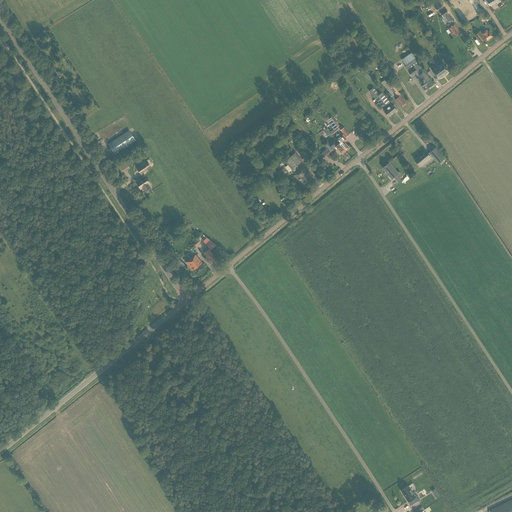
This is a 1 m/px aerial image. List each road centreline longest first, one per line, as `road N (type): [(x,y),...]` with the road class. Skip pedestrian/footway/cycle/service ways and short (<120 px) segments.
road 1 (tertiary): [(186,301),(511,33)]
road 2 (tertiary): [(186,301),(0,18)]
road 3 (track): [(395,511),(228,267)]
road 4 (tertiary): [(0,451),(186,301)]
